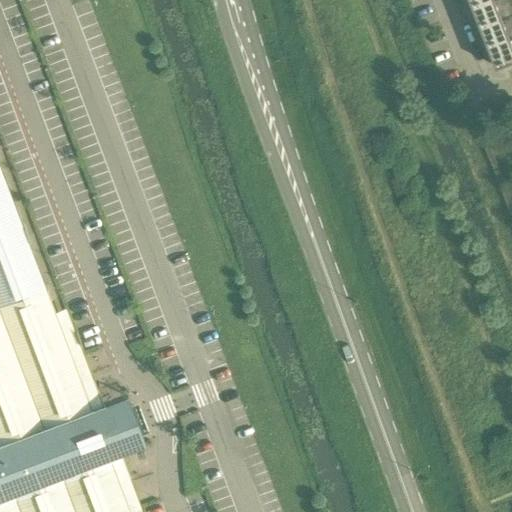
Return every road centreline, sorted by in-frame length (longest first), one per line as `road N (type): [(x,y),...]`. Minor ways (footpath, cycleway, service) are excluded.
road 1 (secondary): [(412,511),(232,0)]
road 2 (track): [(488,511),(421,341),(310,0)]
road 3 (residential): [(444,0),(482,100),(511,89)]
